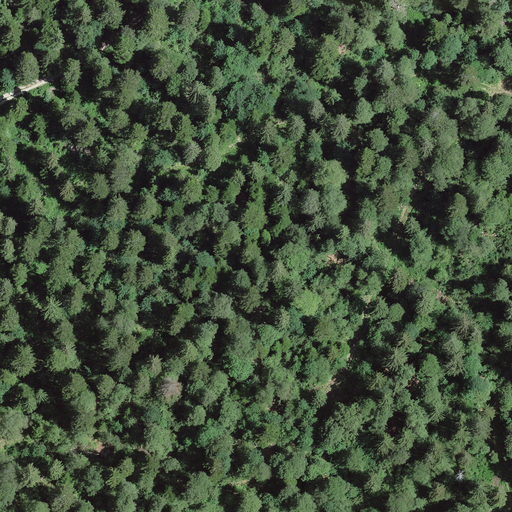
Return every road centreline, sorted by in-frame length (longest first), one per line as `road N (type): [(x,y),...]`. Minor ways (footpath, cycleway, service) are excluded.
road 1 (track): [(511,76),(458,134),(409,212),(290,511)]
road 2 (track): [(161,0),(86,58),(0,102)]
